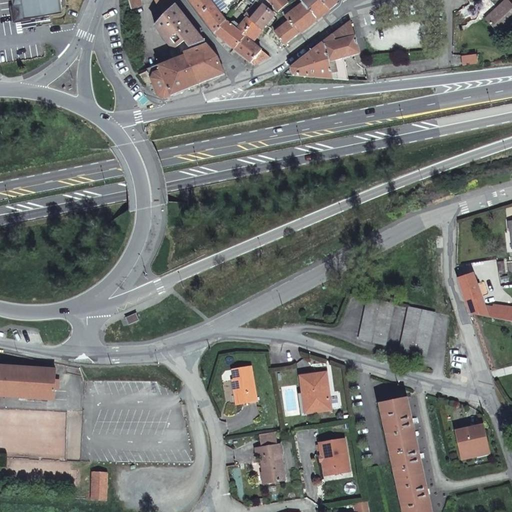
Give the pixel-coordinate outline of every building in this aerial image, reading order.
[(13,0),(17,21),(22,20),(18,0),(13,0)] [(18,0),(22,20),(63,13),(61,0),(18,0)] [(176,3),(174,0),(160,0),(166,13),(175,4),(176,3)] [(189,0),(215,33),(226,21),(220,12),(210,0),(189,0)] [(223,0),(210,0),(220,12),(228,6),(223,0)] [(269,0),(258,0),(262,5),(263,3),(275,14),(279,11),(269,0)] [(269,0),(279,11),(290,2),(288,0),(269,0)] [(301,0),(304,3),(310,11),(324,0),(330,9),(337,3),(338,0),(301,0)] [(310,11),(317,20),(330,9),(324,0),(310,11)] [(511,24),(511,2),(510,0),(508,0),(488,17),(502,33),(511,24)] [(260,6),(250,19),(256,24),(263,30),(275,14),(263,3),(262,5),(260,6)] [(276,32),(285,45),(317,20),(310,11),(304,3),(296,9),(292,4),(283,11),(287,16),(286,16),(290,22),(276,32)] [(175,4),(166,13),(155,25),(172,46),(176,47),(181,53),(186,48),(204,41),(175,4)] [(248,17),(250,19),(260,6),(258,4),(248,17)] [(226,21),(215,33),(235,49),(246,36),(256,24),(250,19),(240,31),(236,28),(240,23),(236,20),(234,21),(231,24),(226,21)] [(324,42),(334,78),(345,79),(345,57),(362,54),(352,21),(324,42)] [(256,24),(246,36),(253,42),(263,30),(256,24)] [(235,49),(255,64),(271,56),(253,42),(246,36),(235,49)] [(294,75),(334,78),(324,42),(292,67),(294,75)] [(184,53),(185,56),(197,86),(225,74),(219,57),(207,44),(184,53)] [(477,53),(463,55),(464,63),(478,61),(477,53)] [(185,56),(159,66),(160,68),(171,96),(197,86),(185,56)] [(160,68),(150,73),(158,101),(171,96),(160,68)] [(473,273),(459,277),(466,299),(470,311),(511,319),(511,306),(493,305),(493,308),(484,306),(473,273)] [(371,297),(360,337),(384,345),(396,303),(371,297)] [(437,314),(411,307),(399,351),(426,359),(437,314)] [(0,364),(0,394),(38,396),(39,400),(44,400),(44,396),(54,397),(55,389),(58,389),(59,374),(56,374),(56,368),(0,364)] [(257,400),(250,364),(231,367),(233,378),(230,379),(234,403),(257,400)] [(307,392),(310,411),(331,408),(326,371),(299,375),(302,393),(307,392)] [(432,511),(406,395),(378,401),(403,511),(432,511)] [(480,425),(457,430),(463,457),(489,452),(486,437),(484,438),(480,425)] [(282,453),(278,429),(260,432),(262,445),(257,446),(259,458),(262,458),(266,483),(285,480),(280,454),(282,453)] [(345,440),(321,444),(325,468),(334,466),(335,473),(349,470),(345,440)] [(108,499),(109,472),(94,470),(93,498),(108,499)]
